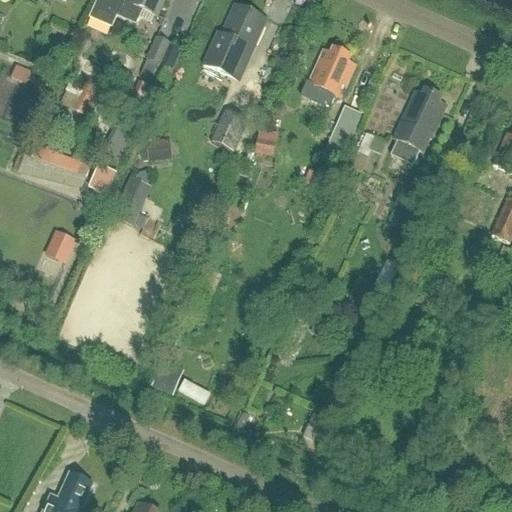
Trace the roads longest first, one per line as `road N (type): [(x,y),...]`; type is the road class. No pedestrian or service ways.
road 1 (unclassified): [(317,511),(0,369)]
road 2 (tertiary): [(511,56),(385,0)]
